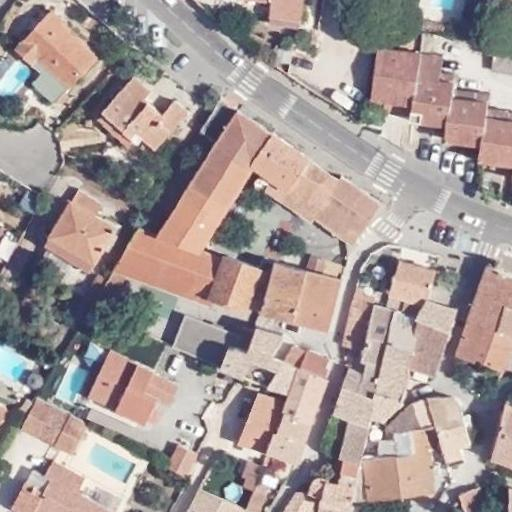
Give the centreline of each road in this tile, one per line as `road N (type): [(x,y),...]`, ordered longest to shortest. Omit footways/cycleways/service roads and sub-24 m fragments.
road 1 (residential): [(416,187),(347,293),(334,341),(336,370),(278,511)]
road 2 (tertiary): [(416,187),(249,77),(163,0)]
road 3 (residential): [(492,220),(440,384),(487,404),(468,478)]
